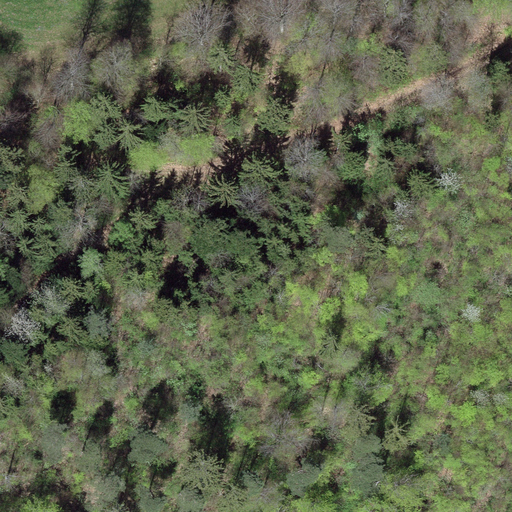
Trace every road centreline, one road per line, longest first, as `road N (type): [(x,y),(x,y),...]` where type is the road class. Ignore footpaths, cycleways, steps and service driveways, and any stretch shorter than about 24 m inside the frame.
road 1 (track): [(197,175),(377,114),(511,47)]
road 2 (track): [(0,313),(197,175)]
road 3 (track): [(0,136),(197,175)]
